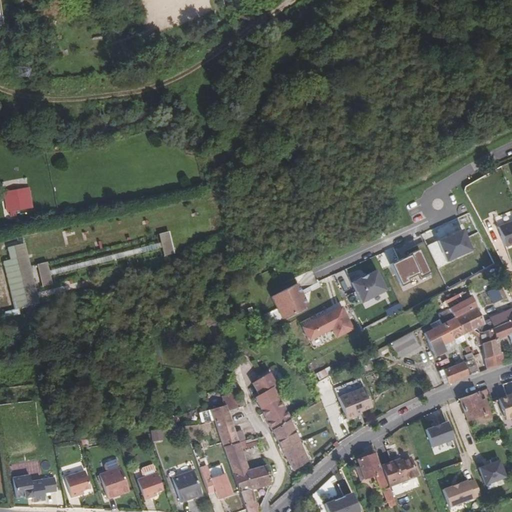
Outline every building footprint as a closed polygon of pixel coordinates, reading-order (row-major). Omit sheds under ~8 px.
[(29,187),(3,191),(7,212),(33,207),(29,187)] [(511,222),(498,228),(505,248),(511,245),(511,222)] [(438,241),(447,261),(471,250),(461,230),(438,241)] [(164,256),(175,253),(169,231),(158,234),(164,256)] [(17,249),(25,310),(36,308),(27,247),(17,249)] [(25,310),(17,249),(9,250),(11,262),(3,263),(10,312),(25,310)] [(393,263),(404,285),(411,282),(409,278),(421,273),(422,276),(431,272),(421,249),(411,253),(412,255),(393,263)] [(348,274),(350,280),(362,275),(360,269),(348,274)] [(350,307),(385,290),(375,271),(350,283),(354,291),(344,296),(350,307)] [(281,317),(307,305),(296,282),(270,295),(281,317)] [(505,298),(507,304),(510,303),(504,285),(487,291),(491,303),(505,298)] [(446,307),(466,297),(464,294),(461,296),(460,294),(444,303),(446,307)] [(483,327),(482,325),(469,299),(449,309),(450,312),(454,320),(462,338),(467,335),(475,331),(483,327)] [(351,330),(340,307),(300,325),(307,340),(331,328),(335,337),(351,330)] [(492,328),(511,320),(511,309),(489,319),(492,328)] [(462,338),(454,320),(441,326),(439,322),(433,325),(435,329),(423,335),(431,352),(434,352),(436,358),(446,353),(444,347),(462,338)] [(491,329),(495,341),(510,336),(511,341),(511,320),(492,328),(491,329)] [(475,331),(467,335),(468,338),(471,337),(475,340),(477,348),(481,347),(486,372),(503,365),(500,355),(499,355),(495,341),(491,329),(488,329),(486,323),(482,325),(483,327),(475,331)] [(393,360),(418,348),(410,332),(385,345),(393,360)] [(473,362),(468,349),(464,351),(467,356),(466,357),(469,364),(473,362)] [(468,378),(466,371),(463,364),(442,373),(443,376),(446,384),(447,386),(468,378)] [(327,368),(315,373),(319,381),(330,376),(327,368)] [(466,371),(468,378),(479,374),(476,368),(466,371)] [(359,379),(334,390),(347,421),(355,417),(354,415),(360,413),(371,408),(359,379)] [(270,429),(288,420),(271,388),(253,398),(270,429)] [(486,415),(485,415),(486,419),(491,418),(485,401),(483,402),(482,402),(479,394),(476,395),(483,410),(485,410),(486,415)] [(483,410),(476,395),(460,401),(468,422),(485,415),(486,415),(485,410),(483,410)] [(511,419),(511,395),(499,401),(507,422),(511,419)] [(223,447),(243,440),(241,433),(234,435),(226,411),(235,407),(233,401),(198,414),(202,424),(214,422),(223,447)] [(307,462),(288,420),(270,429),(272,433),(292,471),(307,462)] [(431,447),(452,439),(446,422),(425,430),(431,447)] [(150,430),(151,441),(162,440),(162,429),(150,430)] [(234,475),(249,470),(242,450),(260,445),(258,439),(251,440),(247,438),(243,440),(223,447),(234,475)] [(381,475),(374,456),(357,461),(364,481),(381,475)] [(416,478),(410,461),(393,467),(392,465),(382,469),(389,489),(416,478)] [(484,484),(505,477),(499,461),(479,468),(484,484)] [(249,470),(234,475),(247,511),(259,511),(252,489),(270,484),(265,465),(249,470)] [(118,469),(97,477),(106,502),(113,499),(112,497),(119,495),(120,497),(127,494),(118,469)] [(193,500),(199,497),(192,472),(168,481),(178,505),(185,502),(185,500),(192,498),(193,500)] [(63,480),(70,501),(82,497),(81,494),(89,491),(83,474),(63,480)] [(153,495),(160,492),(154,475),(135,482),(142,503),(154,498),(153,495)] [(221,475),(201,483),(206,496),(212,493),(215,502),(229,497),(221,475)] [(25,479),(8,482),(12,502),(21,501),(21,502),(29,501),(30,506),(44,503),(42,496),(55,494),(52,481),(27,486),(25,479)] [(448,509),(478,498),(472,480),(442,490),(448,509)] [(357,511),(359,511),(351,493),(324,504),(327,511),(357,511)]
